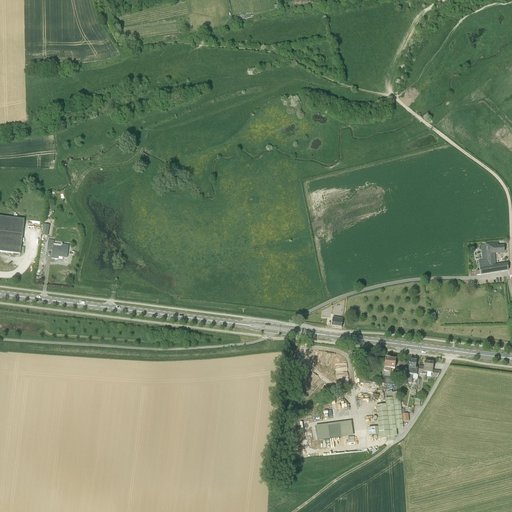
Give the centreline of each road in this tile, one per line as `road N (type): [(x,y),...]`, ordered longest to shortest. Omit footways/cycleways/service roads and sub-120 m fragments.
road 1 (track): [(395,97),(249,48),(121,45),(101,10)]
road 2 (unclassified): [(0,339),(170,349),(243,344),(275,331)]
road 3 (primary): [(243,324),(0,294)]
road 4 (unclassified): [(511,272),(390,283),(346,294),(287,326)]
road 5 (track): [(395,97),(501,181),(510,239)]
road 6 (primary): [(451,350),(314,333)]
road 7 (track): [(393,442),(293,511)]
